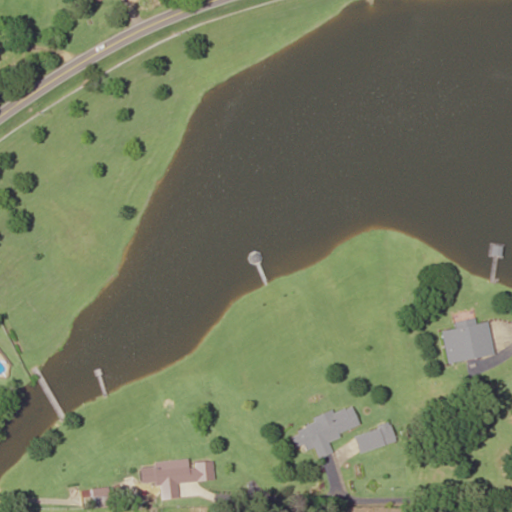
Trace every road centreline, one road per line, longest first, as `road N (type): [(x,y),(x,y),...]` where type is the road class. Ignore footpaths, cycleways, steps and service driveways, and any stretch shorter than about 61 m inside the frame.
road 1 (residential): [(511,382),(374,474),(247,511)]
road 2 (tertiary): [(0,112),(139,20),(197,0)]
